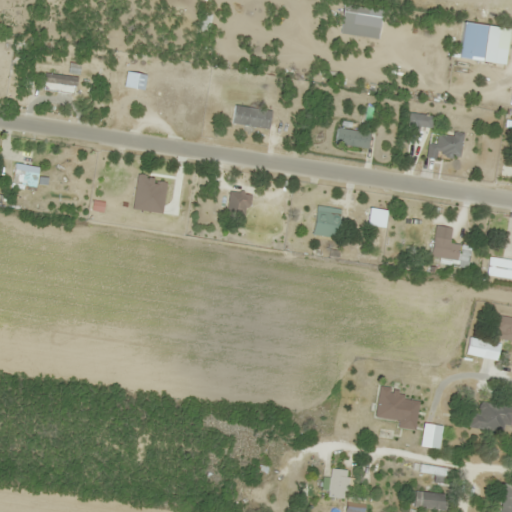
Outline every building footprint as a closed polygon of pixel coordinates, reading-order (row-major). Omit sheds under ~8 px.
[(487,23),(465,19),(462,35),(484,39),(487,23)] [(485,65),(510,69),(511,53),(511,46),(488,43),(485,65)] [(79,79),(45,72),(44,80),(77,87),(79,79)] [(231,124),(269,128),(271,111),(234,106),(231,124)] [(408,126),(418,128),(421,115),(410,113),(408,126)] [(368,148),(370,132),(337,128),(336,145),(368,148)] [(462,158),(462,132),(436,132),(436,143),(427,143),(427,158),(462,158)] [(39,172),(14,169),(12,184),(37,188),(39,172)] [(129,205),(132,184),(164,189),(165,180),(121,173),(117,203),(129,205)] [(246,219),(251,196),(231,191),(225,214),(246,219)] [(313,236),(338,238),(340,208),(316,206),(313,236)] [(468,261),(468,255),(458,253),(460,242),(433,239),(430,256),(468,261)] [(511,260),(490,256),(486,275),(511,279),(511,260)] [(511,341),(511,317),(498,314),(494,338),(511,341)] [(416,430),(421,395),(378,390),(374,417),(398,421),(397,428),(416,430)] [(511,431),(511,405),(480,403),(479,415),(469,414),(468,427),(511,431)] [(346,499),(347,469),(330,469),(329,498),(346,499)] [(511,511),(511,484),(504,483),(499,511),(511,511)] [(445,492),(414,492),(414,508),(444,508),(445,492)]
